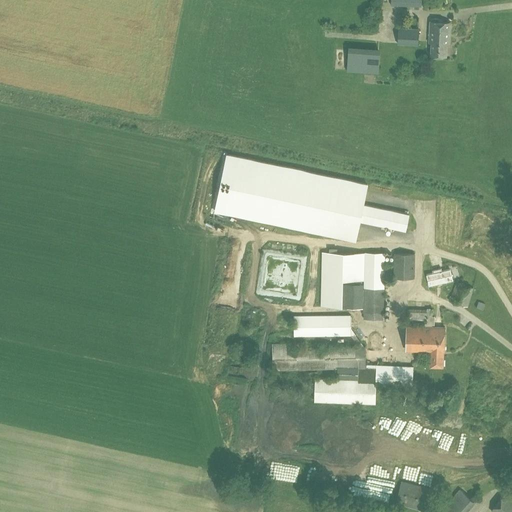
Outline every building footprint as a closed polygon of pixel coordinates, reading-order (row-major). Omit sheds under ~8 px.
[(431,54),(446,55),(447,43),(450,43),(452,23),(431,21),(429,43),(431,43),(431,54)] [(417,45),(418,38),(419,30),(399,28),(397,43),(417,45)] [(348,71),(379,73),(380,48),(350,46),(348,71)] [(363,204),(367,184),(227,154),(215,211),(355,241),(359,220),(405,230),(409,214),(363,204)] [(423,214),(422,235),(428,235),(427,247),(435,248),(437,214),(423,214)] [(312,297),(330,298),(331,281),(333,251),(314,249),(312,297)] [(364,312),(384,313),(385,253),(365,252),(364,312)] [(394,277),(415,277),(415,253),(395,253),(394,277)] [(450,299),(468,306),(474,288),(456,282),(450,299)] [(333,284),(333,303),(356,302),(355,283),(333,284)] [(405,284),(392,311),(398,314),(411,287),(405,284)] [(477,307),(483,310),(485,303),(479,301),(477,307)] [(426,325),(426,350),(431,350),(431,366),(444,366),(444,350),(445,350),(445,326),(432,325),(432,324),(435,324),(435,316),(432,316),(432,309),(408,308),(408,319),(427,319),(427,323),(425,323),(425,325),(426,325)] [(294,315),(294,336),(351,335),(351,334),(356,334),(351,327),(351,314),(294,315)] [(407,350),(426,350),(426,325),(425,325),(407,325),(407,350)] [(316,402),(376,404),(376,384),(413,385),(414,366),(366,363),(366,346),(364,346),(362,342),(357,342),(359,346),(297,347),(296,343),(272,343),(273,369),(338,368),(337,380),(316,379),(316,402)] [(396,503),(429,511),(430,511),(436,489),(402,481),(396,503)] [(444,506),(450,511),(466,511),(476,502),(460,489),(444,506)] [(511,511),(511,498),(506,493),(492,510),(494,511),(511,511)]
